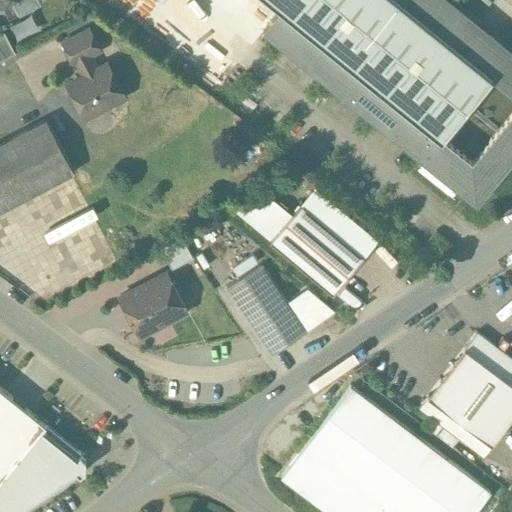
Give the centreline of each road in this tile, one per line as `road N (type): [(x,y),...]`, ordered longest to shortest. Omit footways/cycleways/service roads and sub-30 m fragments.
road 1 (residential): [(204,441),(511,236)]
road 2 (residential): [(0,297),(204,441)]
road 3 (residential): [(204,441),(107,511)]
